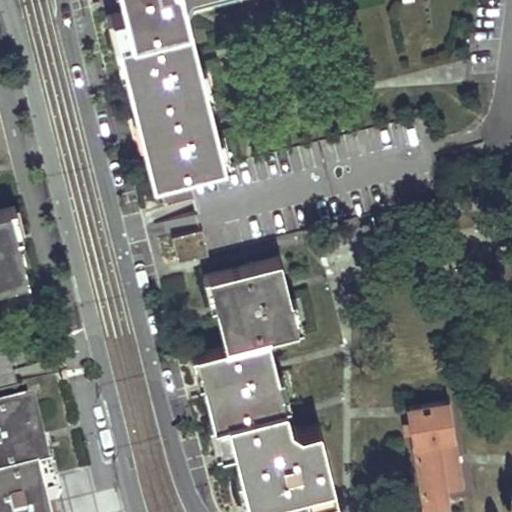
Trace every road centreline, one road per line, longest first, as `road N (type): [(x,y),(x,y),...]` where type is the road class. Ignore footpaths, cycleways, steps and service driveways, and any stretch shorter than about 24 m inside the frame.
road 1 (tertiary): [(201,511),(181,470),(62,0)]
road 2 (tertiary): [(8,0),(141,511)]
